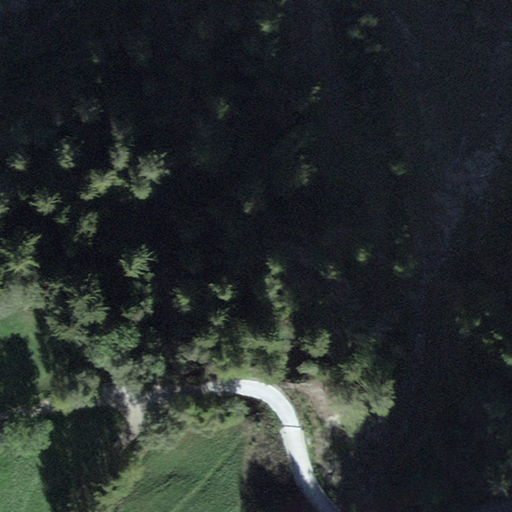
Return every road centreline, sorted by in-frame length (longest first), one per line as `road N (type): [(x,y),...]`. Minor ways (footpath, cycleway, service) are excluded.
road 1 (track): [(0,430),(92,396),(243,375),(268,383),(284,401),(334,511)]
road 2 (track): [(146,386),(80,511)]
